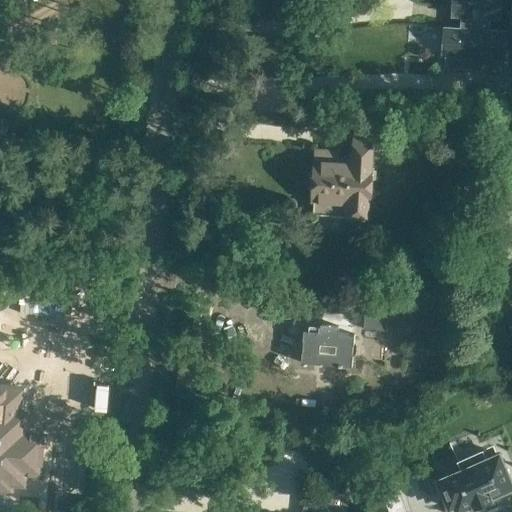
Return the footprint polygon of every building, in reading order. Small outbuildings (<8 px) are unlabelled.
[(460,27),(490,29),(491,17),(500,18),(501,0),(452,0),(451,13),(461,15),(460,27)] [(507,30),(490,29),(460,27),(445,26),(443,54),(447,54),(446,65),(500,69),(501,58),(505,59),(507,30)] [(373,152),(385,153),(386,131),(353,129),(352,157),(339,157),(339,151),(315,149),(314,161),(313,161),(311,184),(310,186),(309,196),(311,197),(310,199),(315,199),(314,214),(348,216),(348,218),(368,219),(369,204),(371,203),(374,201),(374,190),(372,189),(373,164),(372,164),(373,152)] [(305,330),(302,362),(353,366),(356,334),(351,334),(351,326),(387,330),(389,306),(369,312),(341,309),(339,325),(322,323),(321,331),(305,330)] [(0,495),(12,497),(13,487),(26,489),(27,478),(43,479),(46,439),(27,437),(30,415),(15,414),(16,404),(11,397),(6,397),(6,393),(0,392),(0,495)] [(475,506),(491,500),(490,497),(492,496),(495,495),(511,487),(511,483),(505,467),(504,467),(499,456),(487,461),(482,450),(457,461),(461,470),(437,480),(439,484),(449,508),(455,505),(457,511),(474,504),(475,506)] [(404,511),(396,485),(368,495),(373,511),(404,511)] [(306,489),(303,511),(346,511),(348,495),(327,493),(328,491),(306,489)]
